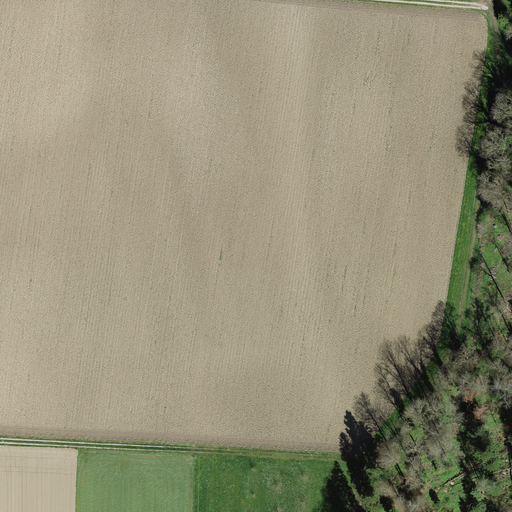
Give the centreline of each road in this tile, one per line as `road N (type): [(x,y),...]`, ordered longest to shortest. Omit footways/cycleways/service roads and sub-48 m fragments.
road 1 (track): [(371,442),(0,431)]
road 2 (track): [(355,511),(371,442),(479,346),(511,201)]
